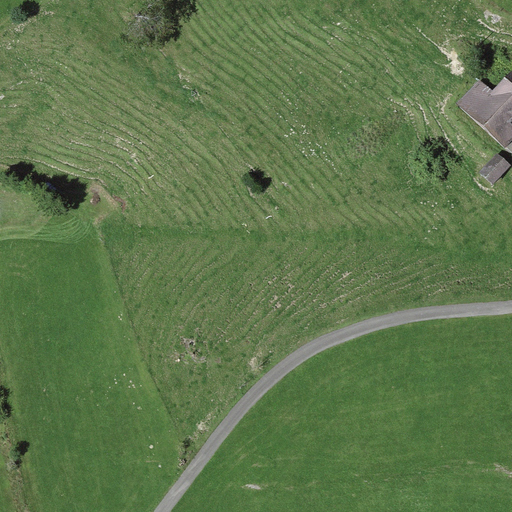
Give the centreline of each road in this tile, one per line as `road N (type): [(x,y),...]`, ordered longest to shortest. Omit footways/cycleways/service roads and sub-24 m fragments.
road 1 (track): [(0,236),(29,228),(393,235),(459,231),(511,213)]
road 2 (unclassified): [(511,309),(429,315),(359,333),(291,371),(231,427),(167,511)]
road 3 (track): [(60,230),(80,217),(75,197),(0,171)]
